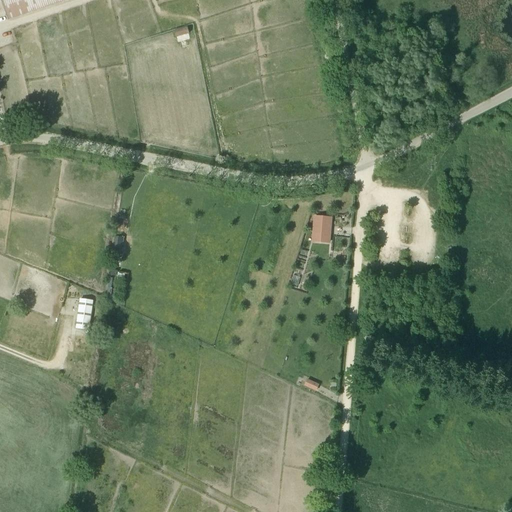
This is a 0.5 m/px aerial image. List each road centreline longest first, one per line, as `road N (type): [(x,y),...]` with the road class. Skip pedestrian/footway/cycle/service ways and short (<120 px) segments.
road 1 (unclassified): [(4,139),(50,139),(280,183),(366,168),(490,103)]
road 2 (track): [(358,265),(337,511)]
road 3 (track): [(366,168),(333,0)]
road 4 (track): [(0,347),(57,363),(72,300)]
